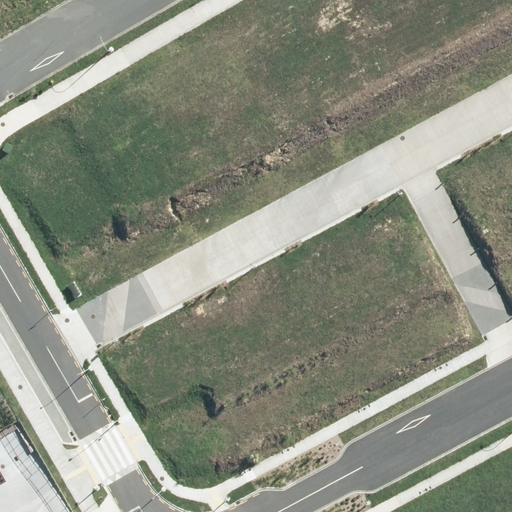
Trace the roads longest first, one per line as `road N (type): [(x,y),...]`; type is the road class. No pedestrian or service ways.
road 1 (residential): [(48,349),(407,159)]
road 2 (residential): [(511,392),(281,511)]
road 3 (residential): [(407,159),(511,349)]
road 4 (residential): [(141,511),(48,349)]
road 5 (residential): [(0,68),(124,0)]
